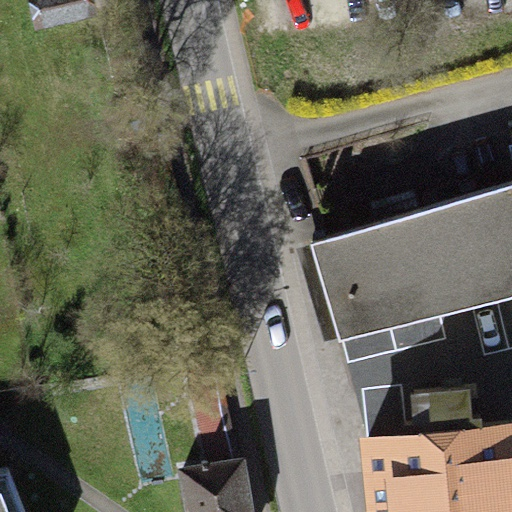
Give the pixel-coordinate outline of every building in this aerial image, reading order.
[(94,0),(26,0),(32,25),(97,9),(94,0)] [(511,182),(511,181),(314,233),(317,243),(336,318),(342,341),(511,296),(511,182)] [(318,323),(336,318),(317,243),(298,248),(318,323)] [(201,467),(185,470),(192,511),(245,511),(219,364),(184,370),(201,467)] [(511,511),(511,427),(355,441),(364,511),(511,511)] [(0,511),(20,511),(1,460),(0,460),(0,511)]
